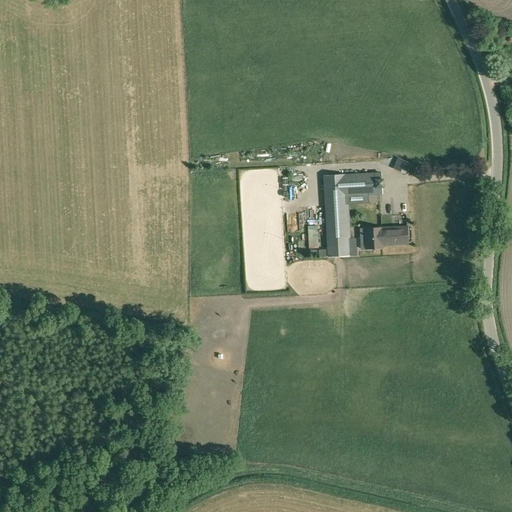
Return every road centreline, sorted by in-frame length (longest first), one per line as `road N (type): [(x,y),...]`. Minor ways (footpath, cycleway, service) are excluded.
road 1 (unclassified): [(511,389),(488,317),(496,125),(489,85),(452,0)]
road 2 (track): [(470,511),(263,466),(226,472),(163,511)]
